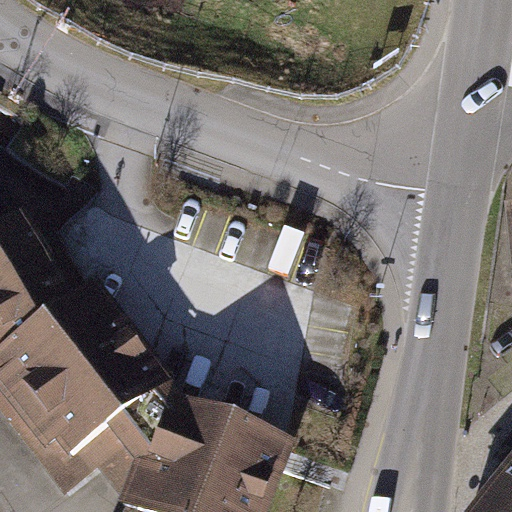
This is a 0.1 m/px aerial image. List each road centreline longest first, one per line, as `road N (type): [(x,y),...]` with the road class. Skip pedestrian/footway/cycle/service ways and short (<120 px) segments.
road 1 (residential): [(463,196),(378,184),(304,159),(139,97),(0,23)]
road 2 (tertiary): [(463,196),(410,511)]
